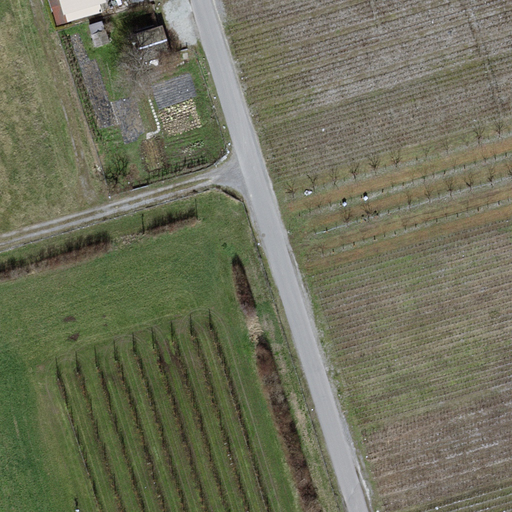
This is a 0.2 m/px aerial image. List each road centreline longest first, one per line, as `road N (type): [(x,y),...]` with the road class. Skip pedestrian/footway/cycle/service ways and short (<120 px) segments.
road 1 (track): [(356,511),(202,0)]
road 2 (track): [(253,166),(0,241)]
road 3 (track): [(96,211),(34,0)]
